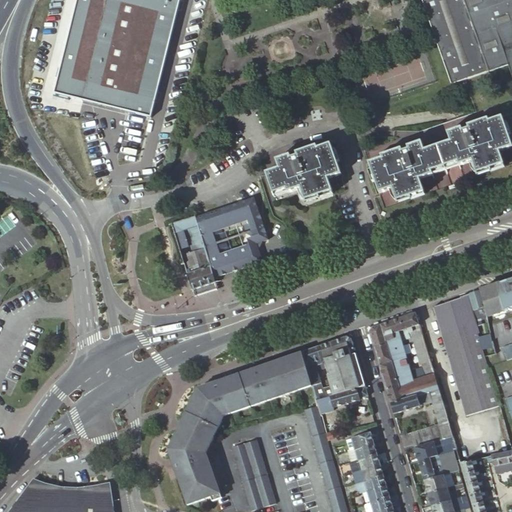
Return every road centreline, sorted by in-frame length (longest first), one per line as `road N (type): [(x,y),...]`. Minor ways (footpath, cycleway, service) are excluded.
road 1 (trunk): [(79,219),(14,99),(11,55),(24,0)]
road 2 (residential): [(413,511),(356,320)]
road 3 (secondary): [(251,316),(423,257)]
road 4 (secondary): [(79,219),(93,362)]
road 5 (residential): [(356,320),(480,272)]
road 6 (residential): [(251,316),(277,351),(356,320)]
road 7 (unclassified): [(132,511),(134,425),(126,384)]
